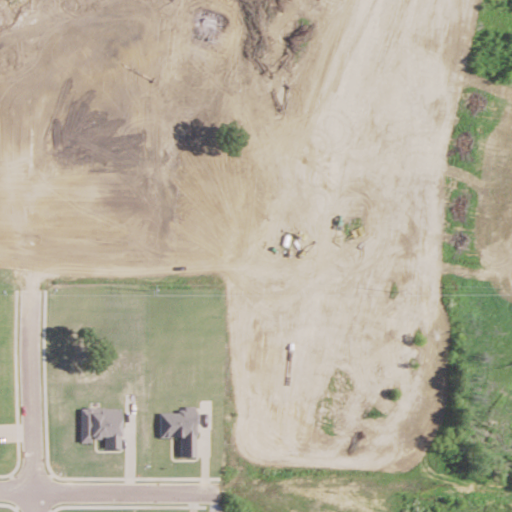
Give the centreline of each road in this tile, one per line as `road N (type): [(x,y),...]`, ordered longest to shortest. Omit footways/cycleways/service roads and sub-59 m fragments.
road 1 (residential): [(33,324),(34,0)]
road 2 (residential): [(33,324),(37,511)]
road 3 (residential): [(0,489),(150,493)]
